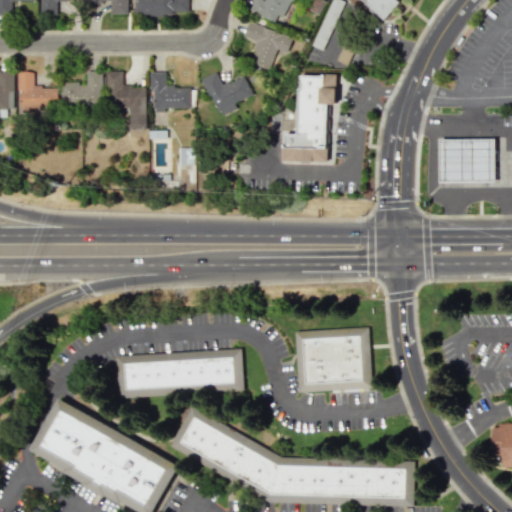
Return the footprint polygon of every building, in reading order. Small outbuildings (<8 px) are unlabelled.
[(0,0),(0,13),(11,13),(10,0),(22,0),(36,0),(35,0),(0,0)] [(40,0),(40,13),(56,13),(56,0),(40,0)] [(110,14),(126,13),(126,0),(85,0),(85,3),(109,3),(110,14)] [(187,0),(133,0),(134,15),(189,13),(187,0)] [(289,0),(253,0),(249,10),(279,24),(289,0)] [(360,0),(383,21),(402,1),(400,0),(360,0)] [(292,37),(248,22),(243,36),(257,41),(249,63),(268,69),(276,49),(287,53),(292,37)] [(145,86),(122,86),(122,70),(106,71),(106,107),(129,107),(129,127),(146,126),(145,86)] [(13,71),(0,71),(0,109),(13,109),(13,71)] [(33,71),(18,71),(18,108),(57,109),(58,87),(33,86),(33,71)] [(101,71),(86,71),(86,83),(61,83),(61,103),(100,105),(101,71)] [(190,87),(166,86),(166,71),(150,71),(149,92),(153,92),(153,111),(164,111),(164,107),(190,108),(190,87)] [(243,75),(223,85),(216,71),(201,78),(220,116),(238,108),(235,102),(252,94),(243,75)] [(299,73),(299,86),(297,86),(297,132),(285,132),(285,147),(327,148),(327,105),(336,105),(337,74),(299,73)] [(443,141),(498,141),(497,182),(443,182),(443,141)] [(175,174),(152,174),(152,189),(194,189),(194,147),(178,147),(178,164),(174,164),(175,174)] [(301,392),(373,388),(370,325),(297,331),(301,392)] [(119,402),(247,394),(244,348),(116,356),(119,402)] [(140,511),(154,511),(183,467),(62,398),(33,449),(140,511)] [(172,446),(269,504),(417,508),(418,461),(284,456),(193,407),(172,446)] [(501,467),(511,467),(511,424),(491,424),(491,454),(501,454),(501,467)]
